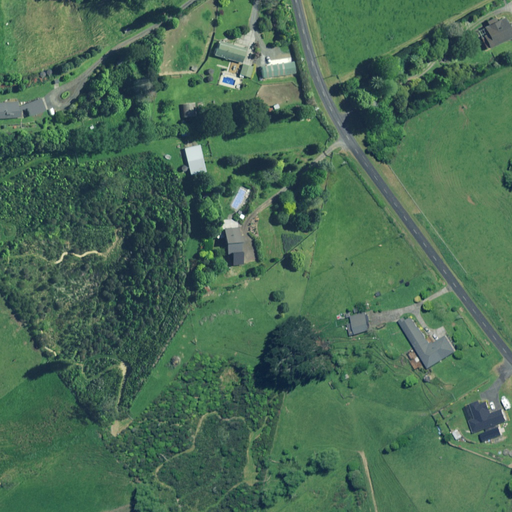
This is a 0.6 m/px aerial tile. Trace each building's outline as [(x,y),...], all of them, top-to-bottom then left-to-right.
[(495,17),(486,21),(488,26),(484,28),(487,35),(480,39),(485,49),(511,36),(511,22),(505,20),(504,18),(496,21),(495,17)] [(246,49),(219,42),(217,49),(215,49),(213,55),(242,63),(246,49)] [(295,73),(293,62),(261,67),(263,78),(295,73)] [(253,67),(242,65),(240,75),(250,78),(253,67)] [(47,110),(43,99),(27,105),(31,116),(47,110)] [(17,109),(17,102),(0,103),(0,118),(20,118),(20,109),(17,109)] [(195,117),(195,103),(182,104),(183,117),(195,117)] [(205,173),(200,146),(184,149),(190,176),(205,173)] [(241,243),(240,227),(223,229),(225,244),(226,244),(227,255),(232,254),(233,265),(243,264),(242,253),(241,243)] [(358,335),(372,330),(367,312),(352,317),(351,313),(348,314),(349,319),(353,318),(354,323),(349,325),(353,336),(358,335)] [(432,346),(413,317),(407,321),(405,318),(400,321),(430,369),(458,352),(448,336),(432,346)] [(481,405),(480,402),(471,405),(477,420),(471,422),(476,433),(508,419),(504,409),(493,413),(488,402),(481,405)] [(505,434),(502,427),(483,434),(485,441),(505,434)]
